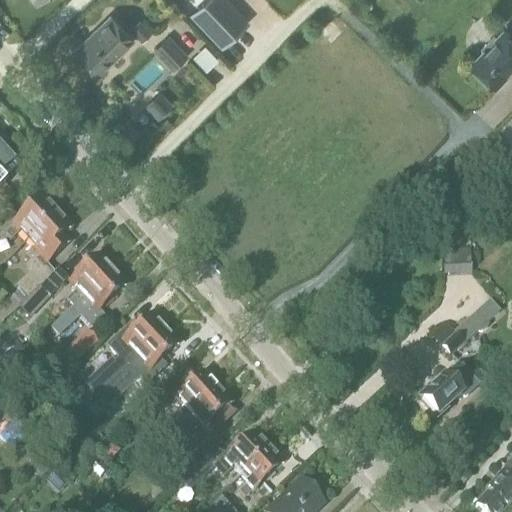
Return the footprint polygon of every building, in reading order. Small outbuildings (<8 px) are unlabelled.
[(250,21),(229,0),(208,0),(193,14),(223,46),(250,21)] [(133,39),(110,15),(74,49),(97,73),(133,39)] [(511,35),(506,30),(498,38),(494,34),(483,47),(486,50),(474,63),(478,66),(473,71),(488,85),(492,80),(496,84),(511,67),(511,35)] [(168,37),(155,49),(173,68),(186,55),(168,37)] [(173,105),(160,91),(145,105),(158,119),(173,105)] [(162,121),(168,126),(172,122),(166,117),(162,121)] [(36,149),(30,154),(40,164),(45,159),(36,149)] [(0,182),(16,168),(0,150),(0,182)] [(0,203),(5,208),(15,199),(4,187),(0,182),(0,203)] [(29,240),(59,213),(48,201),(46,203),(42,199),(4,233),(10,240),(21,231),(29,240)] [(31,262),(26,267),(32,273),(18,287),(21,291),(29,299),(38,290),(54,274),(45,263),(68,242),(62,235),(69,229),(65,224),(67,222),(59,213),(29,240),(36,248),(26,257),(31,262)] [(499,229),(491,236),(498,243),(505,236),(499,229)] [(415,241),(374,275),(385,288),(426,254),(415,241)] [(469,251),(442,253),(443,270),(470,269),(470,266),(480,266),(480,254),(469,255),(469,253),(469,251)] [(71,282),(78,290),(67,300),(73,307),(111,273),(97,258),(71,282)] [(29,299),(18,310),(19,310),(26,318),(39,305),(41,307),(48,299),(67,280),(57,271),(54,274),(38,290),(29,299)] [(73,307),(50,327),(57,335),(79,316),(91,329),(103,317),(98,311),(124,287),(111,273),(73,307)] [(450,357),(477,333),(482,333),(488,327),(488,323),(500,312),(490,302),(455,333),(457,335),(442,348),(450,357)] [(164,332),(151,317),(138,329),(133,323),(108,346),(119,359),(114,363),(112,361),(86,384),(96,395),(126,366),(164,332)] [(126,366),(96,395),(107,408),(134,384),(133,382),(139,376),(147,385),(166,368),(160,361),(177,346),(164,332),(126,366)] [(76,365),(97,345),(87,334),(65,354),(76,365)] [(418,400),(435,420),(462,396),(464,398),(476,388),(473,385),(457,367),(418,400)] [(183,408),(172,418),(155,435),(162,442),(179,425),(217,391),(204,375),(176,400),(183,408)] [(217,391),(179,425),(162,442),(142,460),(153,471),(172,453),(168,448),(196,422),(208,435),(222,422),(217,416),(230,404),(217,391)] [(27,415),(22,419),(37,436),(48,426),(33,409),(32,410),(27,415)] [(59,433),(43,449),(53,460),(70,444),(59,433)] [(201,460),(200,459),(179,479),(182,482),(182,483),(183,484),(182,484),(190,492),(215,469),(224,479),(234,468),(242,476),(271,449),(261,439),(259,440),(255,436),(233,456),(229,452),(217,463),(207,453),(201,460)] [(179,479),(200,459),(190,449),(167,474),(167,476),(174,492),(182,484),(183,484),(182,483),(182,482),(179,479)] [(271,449),(242,476),(249,484),(246,487),(247,487),(240,494),(245,500),(252,493),(253,494),(283,465),(278,461),(280,459),(271,449)] [(511,460),(505,468),(508,471),(499,480),(497,478),(488,487),(491,490),(475,507),(480,511),(503,511),(511,503),(511,492),(510,491),(511,489),(511,460)] [(306,487),(300,481),(267,511),(315,511),(323,505),(317,499),(320,497),(320,493),(312,485),(309,485),(306,487)]
